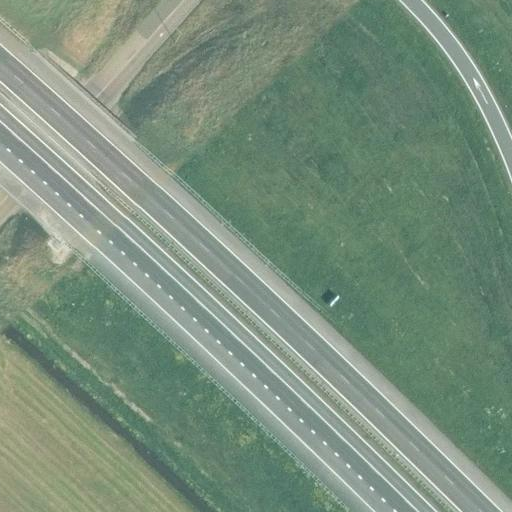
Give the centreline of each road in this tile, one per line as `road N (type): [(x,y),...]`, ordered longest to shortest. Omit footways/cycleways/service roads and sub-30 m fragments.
road 1 (motorway): [(477,511),(0,64)]
road 2 (motorway): [(0,125),(412,511)]
road 3 (primary): [(0,205),(186,0)]
road 4 (motorway): [(511,162),(474,83),(407,0)]
